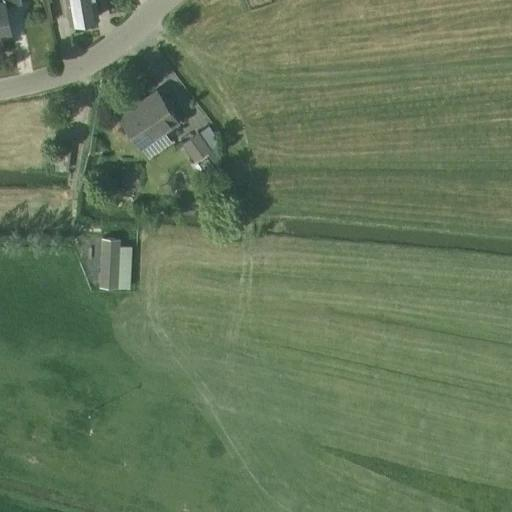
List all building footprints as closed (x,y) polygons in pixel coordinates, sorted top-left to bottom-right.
[(2,0),(3,1),(0,1),(0,39),(11,38),(4,7),(21,3),(19,0),(2,0)] [(93,0),(65,0),(69,22),(97,17),(93,0)] [(177,120),(156,90),(119,116),(147,157),(171,140),(163,129),(177,120)] [(180,142),(194,160),(210,148),(197,130),(180,142)] [(101,237),(98,285),(129,286),(131,245),(119,244),(120,237),(101,237)]
